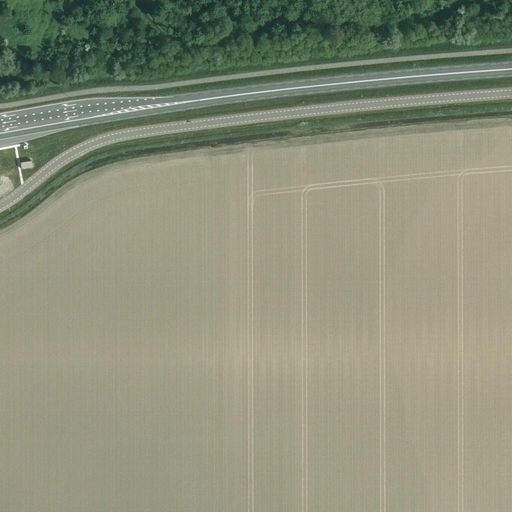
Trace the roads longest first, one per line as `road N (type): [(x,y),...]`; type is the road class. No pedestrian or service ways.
road 1 (unclassified): [(0,206),(66,155),(125,134),(511,93)]
road 2 (primary): [(511,69),(235,94),(0,130)]
